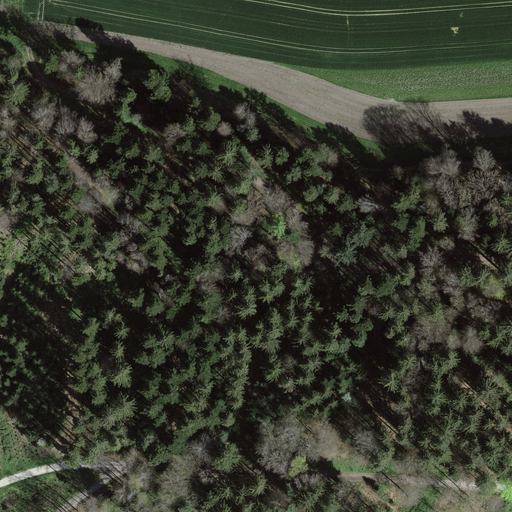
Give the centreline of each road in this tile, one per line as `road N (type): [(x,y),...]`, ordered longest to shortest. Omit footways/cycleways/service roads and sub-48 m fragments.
road 1 (track): [(0,113),(66,113),(259,181),(289,201),(331,259),(347,268),(511,257)]
road 2 (track): [(511,486),(125,464),(47,467),(0,481)]
road 3 (track): [(307,434),(168,251),(25,110)]
road 4 (track): [(31,47),(43,81),(125,131)]
